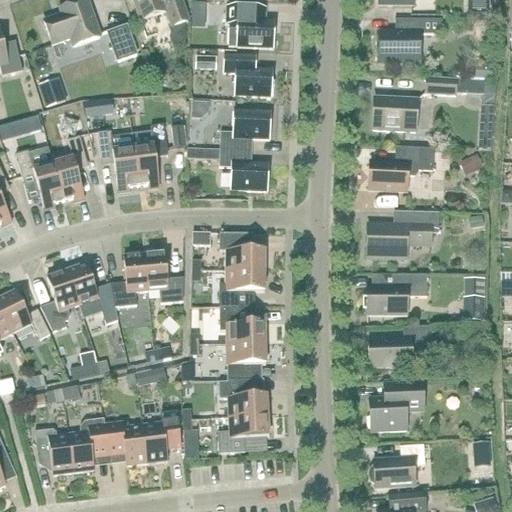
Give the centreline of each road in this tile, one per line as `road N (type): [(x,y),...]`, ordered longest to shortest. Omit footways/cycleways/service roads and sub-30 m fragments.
road 1 (residential): [(0,267),(111,230),(191,218),(320,216)]
road 2 (residential): [(323,489),(320,216)]
road 3 (residential): [(320,216),(330,0)]
road 4 (residential): [(119,511),(323,489)]
